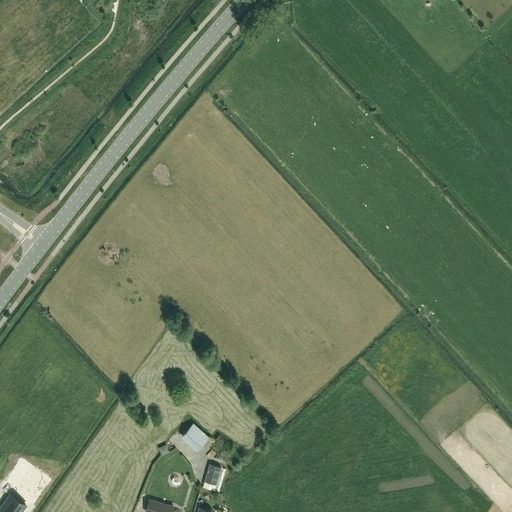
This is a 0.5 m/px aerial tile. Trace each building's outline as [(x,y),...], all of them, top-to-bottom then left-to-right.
[(208,436),(193,422),(181,436),(196,450),(208,436)] [(209,463),(204,481),(216,484),(221,467),(209,463)] [(35,468),(22,487),(35,496),(48,477),(35,468)] [(0,511),(22,511),(27,506),(12,495),(0,511)] [(148,498),(144,511),(172,511),(174,506),(148,498)]
